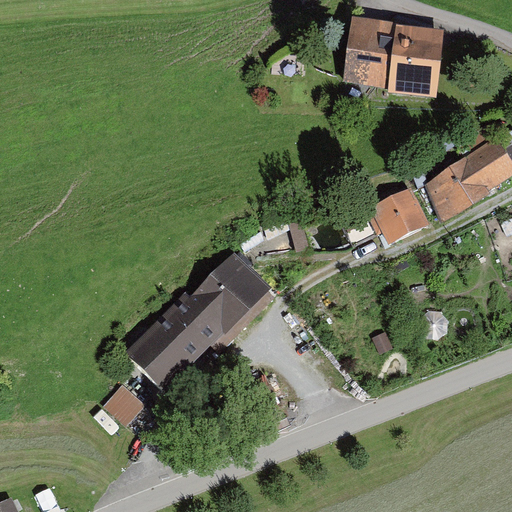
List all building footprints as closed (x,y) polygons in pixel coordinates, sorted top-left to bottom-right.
[(444,33),(353,20),(344,82),(437,100),(444,33)] [(494,157),(426,190),(441,220),(509,187),(494,157)] [(411,200),(365,220),(381,256),(427,236),(411,200)] [(229,251),(115,353),(159,402),(273,300),(229,251)] [(141,416),(119,393),(96,415),(118,438),(141,416)] [(19,511),(12,501),(0,508),(0,511),(19,511)]
